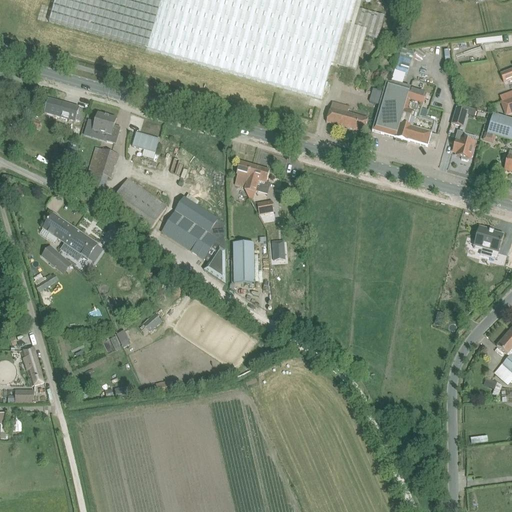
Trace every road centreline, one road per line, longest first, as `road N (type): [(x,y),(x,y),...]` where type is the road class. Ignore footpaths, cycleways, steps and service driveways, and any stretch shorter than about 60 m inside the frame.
road 1 (tertiary): [(511,205),(0,59)]
road 2 (track): [(216,286),(335,366),(357,391),(414,511)]
road 3 (unclassified): [(216,286),(0,161)]
road 4 (unclassified): [(453,511),(457,366),(464,347),(511,296)]
road 5 (unclassified): [(55,398),(0,203)]
